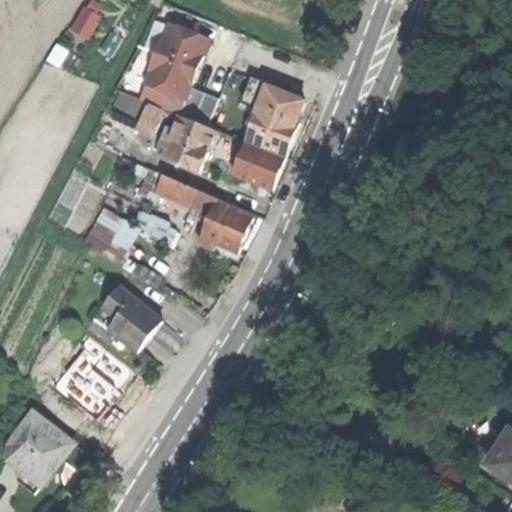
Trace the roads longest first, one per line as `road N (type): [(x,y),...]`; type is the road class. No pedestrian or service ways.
road 1 (secondary): [(137,511),(278,286),(334,166)]
road 2 (secondary): [(334,166),(418,0)]
road 3 (secondary): [(385,0),(334,166)]
